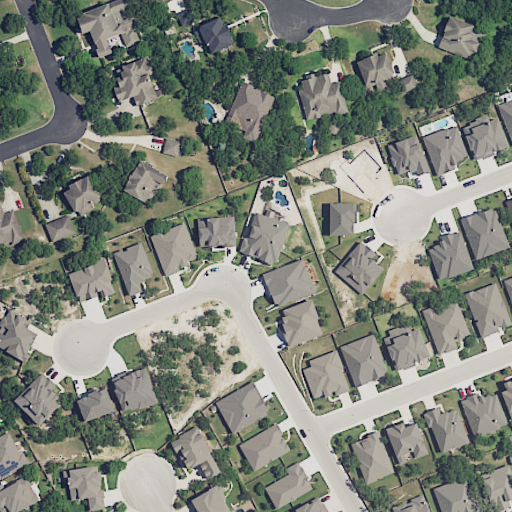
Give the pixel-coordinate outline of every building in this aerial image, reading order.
[(138,43),(131,15),(125,16),(121,2),(104,7),(104,5),(68,15),(73,35),(84,32),(90,58),(109,53),(105,37),(121,33),(124,46),(138,43)] [(195,21),(190,8),(176,13),(180,26),(195,21)] [(484,27),(447,12),(433,46),(470,60),(484,27)] [(206,54),(239,40),(233,26),(221,31),(214,16),(190,26),(197,44),(201,43),(206,54)] [(364,90),(388,81),(393,95),(417,86),(410,69),(396,74),(387,52),(374,57),(372,53),(353,60),(364,90)] [(304,120),(344,111),(338,81),(328,83),(326,72),(298,78),(300,89),(297,89),(304,120)] [(275,97),(240,83),(224,124),(243,132),(241,137),(256,143),(275,97)] [(511,111),(511,98),(497,105),(501,116),(511,111)] [(160,153),(178,157),(181,142),(163,139),(160,153)] [(150,160),(131,187),(153,203),(172,176),(150,160)] [(74,206),(81,204),(85,214),(100,209),(97,201),(111,197),(103,174),(67,187),(74,206)] [(244,258),(279,267),(289,224),(254,216),(244,258)] [(199,264),(187,227),(152,238),(165,275),(199,264)] [(143,293),(140,285),(156,279),(143,245),(115,256),(129,298),(143,293)] [(316,296),(303,262),(264,277),(277,311),(316,296)] [(71,276),(80,306),(116,294),(106,264),(71,276)] [(480,340),(499,335),(498,329),(507,326),(495,287),(467,296),(480,340)] [(326,337),(312,303),(279,316),(292,350),(326,337)] [(422,317),(440,358),(457,351),(454,344),(470,337),(455,303),(422,317)] [(0,334),(0,349),(22,364),(38,338),(24,329),(28,324),(13,314),(0,334)] [(396,372),(429,362),(420,332),(410,335),(409,330),(386,337),(396,372)] [(342,347),(353,388),(386,380),(375,339),(342,347)] [(37,428),(61,406),(48,392),(53,387),(44,377),(15,404),(37,428)] [(511,422),(511,384),(504,387),(506,394),(503,396),(511,422)] [(233,437),(271,418),(255,385),(216,405),(233,437)] [(461,407),(476,441),(510,427),(495,393),(461,407)] [(428,415),(439,456),(469,448),(459,412),(440,417),(439,412),(428,415)] [(401,468),(429,457),(415,421),(387,432),(401,468)] [(206,482),(221,475),(211,456),(212,456),(199,430),(175,442),(188,468),(197,463),(206,482)] [(69,502),(100,500),(98,471),(68,472),(69,502)] [(440,511),(472,511),(472,486),(437,487),(437,511),(440,511)]
